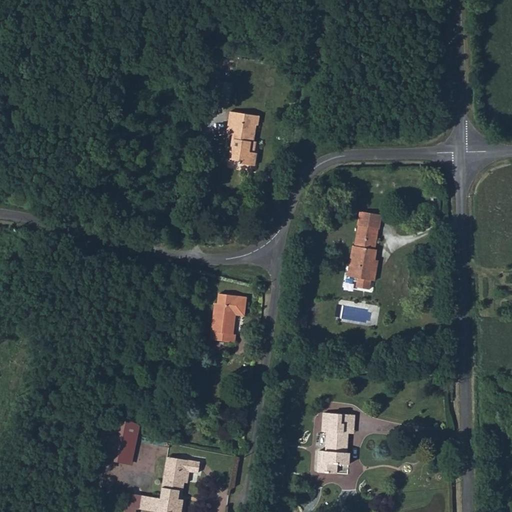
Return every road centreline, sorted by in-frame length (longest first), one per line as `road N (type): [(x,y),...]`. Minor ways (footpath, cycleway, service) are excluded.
road 1 (unclassified): [(469,511),(461,153)]
road 2 (unclassified): [(0,214),(192,257),(228,259),(270,245)]
road 3 (unclassified): [(461,153),(331,162),(297,193),(270,245)]
road 4 (unclassified): [(461,153),(457,0)]
